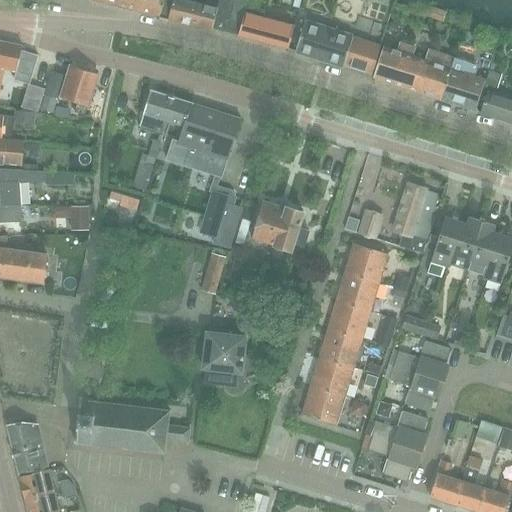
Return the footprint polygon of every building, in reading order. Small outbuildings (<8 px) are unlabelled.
[(122,0),(121,7),(160,17),(160,16),(169,19),(173,0),(122,0)] [(173,0),(169,19),(200,27),(212,30),(213,28),(227,31),(237,34),(239,35),(243,21),(245,11),(248,1),(244,0),(219,0),(218,7),(191,0),(173,0)] [(428,5),(424,15),(433,18),(436,8),(428,5)] [(243,21),(239,35),(289,48),(295,24),(245,11),(243,21)] [(306,19),(296,50),(296,52),(344,67),(344,66),(373,75),(382,44),(354,36),(354,34),(306,19)] [(483,38),(479,51),(493,55),(497,42),(483,38)] [(0,40),(0,94),(5,68),(17,71),(15,79),(30,85),(39,55),(22,50),(23,46),(0,40)] [(384,45),(375,76),(374,78),(420,93),(426,75),(421,73),(426,58),(415,54),(417,47),(401,42),(399,49),(384,45)] [(426,75),(420,93),(440,99),(452,67),(455,57),(429,49),(426,58),(421,73),(426,75)] [(452,67),(440,99),(476,110),(486,78),(474,74),(477,64),(461,59),(458,69),(452,67)] [(46,95),(42,109),(54,113),(58,99),(60,99),(61,97),(77,102),(75,111),(86,114),(89,106),(99,74),(71,65),(68,76),(53,71),(45,94),(46,95)] [(490,71),(485,85),(498,89),(502,75),(490,71)] [(511,96),(489,89),(481,112),(511,122),(511,96)] [(168,122),(184,127),(192,103),(152,90),(140,126),(164,134),(168,122)] [(117,94),(114,106),(126,109),(129,97),(117,94)] [(242,119),(194,103),(192,103),(184,127),(180,141),(173,138),(166,159),(221,177),(227,159),(228,160),(242,119)] [(0,138),(14,140),(25,141),(25,140),(13,138),(14,122),(36,124),(36,112),(16,110),(15,116),(5,115),(5,114),(0,113),(0,138)] [(0,138),(0,163),(23,165),(25,141),(14,140),(0,138)] [(147,191),(154,166),(162,141),(154,139),(149,155),(143,153),(133,186),(147,191)] [(0,168),(0,206),(22,206),(22,205),(20,182),(44,182),(45,182),(45,173),(45,171),(0,168)] [(409,233),(405,244),(424,251),(438,207),(435,206),(439,194),(409,184),(394,229),(409,233)] [(214,240),(233,245),(249,192),(230,186),(228,195),(216,236),(214,240)] [(111,192),(108,201),(121,205),(123,196),(124,192),(112,188),(111,192)] [(213,190),(200,231),(216,236),(228,195),(213,190)] [(133,231),(143,199),(133,196),(125,224),(106,218),(103,226),(124,232),(125,229),(133,231)] [(264,201),(252,238),(273,245),(273,246),(293,252),(296,244),(305,247),(310,230),(300,227),(305,212),(286,206),(286,208),(264,201)] [(247,202),(242,219),(251,221),(252,221),(257,205),(247,202)] [(0,206),(0,233),(23,233),(22,222),(22,206),(0,206)] [(89,207),(72,207),(72,218),(72,230),(89,230),(89,222),(89,207)] [(367,209),(360,233),(375,238),(383,214),(367,209)] [(349,216),(345,228),(356,232),(360,220),(349,216)] [(446,216),(431,262),(428,273),(442,278),(446,267),(446,265),(450,266),(464,222),(446,216)] [(446,265),(446,267),(450,268),(451,265),(467,270),(483,221),(470,217),(468,223),(464,222),(450,266),(446,265)] [(243,220),(236,243),(244,245),(252,222),(243,220)] [(483,221),(467,270),(484,275),(483,278),(487,279),(488,279),(484,277),(498,233),(494,231),(495,225),(483,221)] [(488,279),(487,279),(501,284),(511,249),(511,237),(498,233),(484,277),(488,279)] [(0,280),(2,280),(2,277),(44,283),(48,253),(6,247),(8,235),(0,235),(0,280)] [(354,243),(346,271),(380,281),(388,253),(354,243)] [(215,293),(226,257),(213,253),(203,289),(215,293)] [(346,271),(338,299),(371,309),(380,281),(346,271)] [(399,275),(395,287),(406,291),(410,278),(399,275)] [(396,289),(393,301),(403,304),(406,292),(396,289)] [(338,299),(329,327),(363,337),(371,309),(338,299)] [(427,321),(407,314),(402,328),(423,335),(427,321)] [(386,316),(381,332),(392,336),(393,336),(398,319),(386,316)] [(453,317),(450,327),(458,330),(461,319),(453,317)] [(439,330),(427,326),(424,335),(436,339),(439,330)] [(329,327),(321,356),(355,366),(363,337),(329,327)] [(208,332),(204,368),(206,368),(204,384),(237,389),(238,372),(242,373),(246,337),(208,332)] [(457,335),(454,344),(465,348),(468,339),(457,335)] [(468,339),(465,348),(478,351),(481,342),(468,339)] [(400,351),(395,365),(445,381),(449,368),(445,367),(450,348),(425,340),(420,357),(400,351)] [(321,356),(312,386),(346,396),(355,366),(321,356)] [(370,363),(368,371),(379,375),(382,366),(370,363)] [(437,393),(441,394),(445,381),(395,365),(390,380),(411,386),(406,404),(431,412),(437,393)] [(367,374),(364,384),(376,388),(379,377),(367,374)] [(312,386),(304,415),(337,424),(346,396),(312,386)] [(170,410),(82,400),(80,413),(80,419),(79,427),(77,442),(165,452),(167,439),(189,441),(191,428),(168,425),(170,410)] [(380,402),(377,414),(389,418),(393,405),(380,402)] [(371,419),(366,434),(372,435),(423,452),(427,438),(423,437),(429,418),(403,410),(398,427),(371,419)] [(456,419),(451,434),(463,438),(468,423),(456,419)] [(8,426),(19,473),(50,466),(40,425),(23,422),(8,426)] [(504,428),(500,442),(511,446),(511,430),(506,428),(504,428)] [(414,463),(419,464),(423,452),(372,435),(366,434),(373,436),(368,450),(389,456),(384,474),(409,482),(414,463)] [(462,479),(455,503),(478,511),(486,486),(476,483),(484,459),(470,455),(463,479),(462,479)] [(438,472),(432,491),(431,496),(455,503),(462,479),(450,475),(454,463),(442,460),(438,472)] [(20,476),(26,501),(56,493),(50,469),(20,476)] [(486,486),(478,511),(482,511),(505,511),(511,495),(510,495),(511,489),(511,481),(503,478),(499,490),(486,486)] [(60,481),(62,491),(75,488),(74,485),(69,479),(60,481)] [(62,491),(64,499),(77,496),(75,488),(62,491)] [(26,501),(28,511),(60,511),(56,493),(26,501)]
